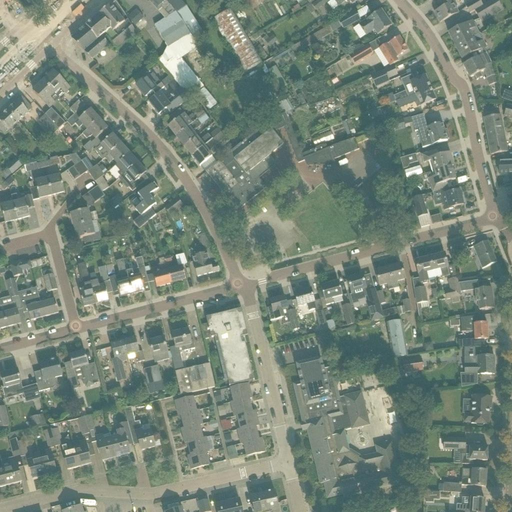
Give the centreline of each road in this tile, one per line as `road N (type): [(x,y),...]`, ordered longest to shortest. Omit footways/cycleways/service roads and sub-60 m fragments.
road 1 (residential): [(242,286),(212,222),(160,149),(38,34)]
road 2 (residential): [(242,286),(496,216)]
road 3 (residential): [(496,216),(461,91),(396,0)]
road 4 (residential): [(288,464),(242,286)]
road 5 (residential): [(75,330),(242,286)]
road 6 (residential): [(144,495),(288,464)]
